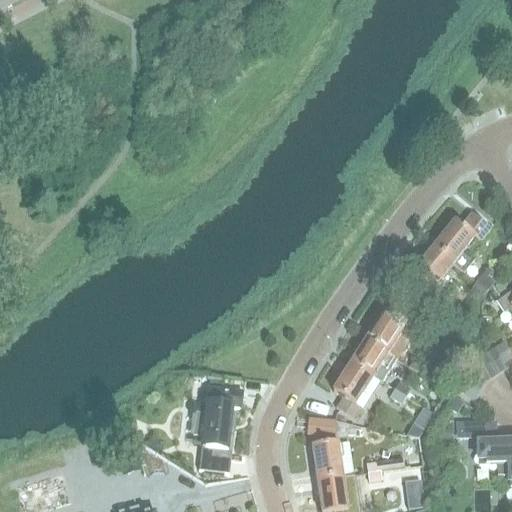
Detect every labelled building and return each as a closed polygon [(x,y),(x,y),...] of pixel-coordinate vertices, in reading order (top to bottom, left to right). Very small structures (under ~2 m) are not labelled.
[(434,251),(463,275),(474,261),(465,253),(475,241),(481,246),(493,232),(473,215),(461,229),(455,224),(434,251)] [(456,284),(463,275),(434,251),(413,277),(422,285),(414,294),(432,308),(440,298),(433,293),(446,276),(456,284)] [(487,294),(492,287),(483,279),(477,286),(487,294)] [(482,300),(487,294),(477,286),(472,293),(482,300)] [(511,296),(498,305),(505,316),(511,311),(511,296)] [(366,341),(397,362),(408,344),(399,339),(406,328),(384,313),(366,341)] [(382,385),(397,362),(366,341),(351,365),(373,379),(382,385)] [(499,359),(510,352),(505,344),(494,351),(499,359)] [(483,358),(496,377),(506,370),(504,366),(499,359),(494,351),(483,358)] [(504,366),(511,360),(511,355),(510,352),(499,359),(504,366)] [(487,383),(496,377),(483,358),(469,368),(487,383)] [(420,377),(425,369),(414,362),(409,370),(420,377)] [(355,407),(373,379),(351,365),(333,393),(343,400),(336,410),(356,422),(363,412),(355,407)] [(480,394),(487,383),(469,368),(461,381),(480,394)] [(473,404),(480,394),(461,381),(454,391),(473,404)] [(400,385),(395,392),(406,399),(411,392),(400,385)] [(241,410),(243,394),(209,390),(201,451),(228,454),(233,409),(241,410)] [(401,407),(406,399),(395,392),(390,400),(401,407)] [(511,444),(498,445),(498,438),(497,422),(457,424),(458,440),(478,439),(479,468),(497,468),(498,477),(509,476),(509,484),(509,488),(511,488),(511,444)] [(317,483),(343,480),(338,446),(313,450),(317,483)] [(367,467),(369,476),(382,474),(380,465),(367,467)] [(383,483),(382,474),(369,476),(370,485),(383,483)] [(347,511),(343,480),(317,483),(321,511),(356,511),(353,511),(347,511)]
